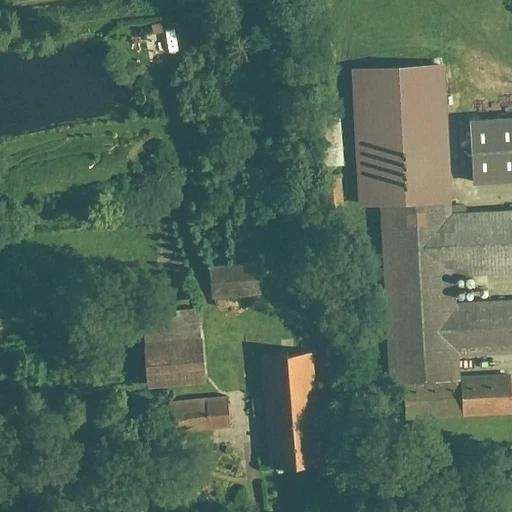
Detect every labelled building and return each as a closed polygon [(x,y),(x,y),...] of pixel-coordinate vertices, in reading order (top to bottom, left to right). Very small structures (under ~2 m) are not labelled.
[(441,62),(354,67),(362,201),(380,200),(449,196),(441,62)] [(511,115),(470,119),(474,181),(511,178),(511,115)] [(338,210),(339,176),(315,175),(314,210),(338,210)] [(449,196),(380,200),(391,379),(422,377),(451,375),(460,374),(458,353),(455,303),(454,272),(450,214),(449,196)] [(511,210),(450,214),(454,272),(511,268),(511,210)] [(256,260),(207,264),(209,295),(259,292),(256,260)] [(511,299),(455,303),(458,353),(511,349),(511,299)] [(196,310),(142,314),(147,385),(202,380),(196,310)] [(313,351),(260,355),(269,464),(322,460),(313,351)] [(453,414),(511,410),(511,376),(511,371),(460,374),(451,375),(452,394),(453,414)] [(422,377),(423,396),(452,394),(451,375),(422,377)] [(227,395),(181,399),(183,429),(230,425),(227,395)]
